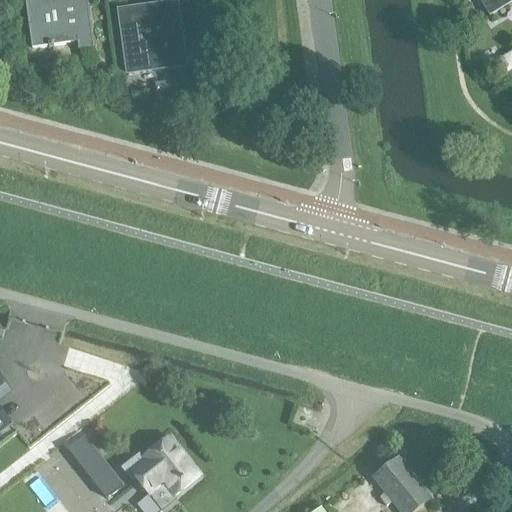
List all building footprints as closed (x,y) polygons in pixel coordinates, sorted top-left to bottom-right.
[(79,50),(95,48),(88,0),(25,0),(33,49),(78,43),(79,50)] [(468,0),(458,0),(466,12),(473,8),(468,0)] [(511,0),(480,0),(490,17),(511,3),(511,0)] [(179,1),(156,4),(158,11),(153,12),(152,5),(119,10),(119,14),(118,14),(119,27),(121,26),(128,75),(188,65),(179,1)] [(175,82),(155,84),(157,97),(177,94),(175,82)] [(32,366),(13,385),(50,420),(69,401),(32,366)] [(0,434),(3,432),(11,426),(0,412),(0,388),(3,386),(0,382),(0,434)] [(68,450),(106,500),(123,486),(84,437),(68,450)] [(164,485),(175,498),(200,478),(170,441),(145,460),(142,455),(123,470),(132,482),(136,478),(150,496),(164,485)] [(372,481),(391,505),(396,511),(417,511),(430,502),(398,461),(372,481)]
